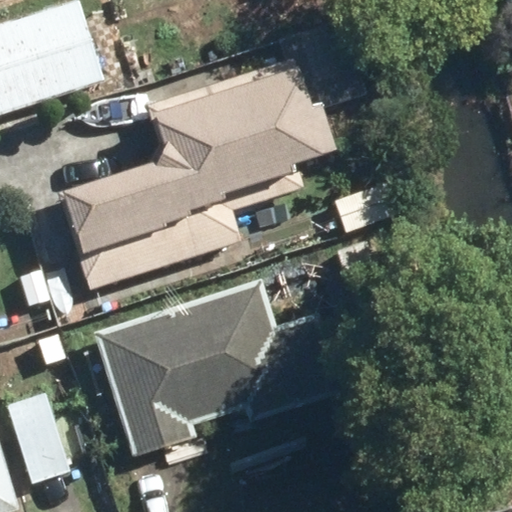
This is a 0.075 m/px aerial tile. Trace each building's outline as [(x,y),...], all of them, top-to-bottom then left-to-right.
[(74,0),(71,0),(0,23),(0,111),(101,79),(74,0)] [(54,197),(85,293),(235,246),(226,216),(300,193),(292,168),(335,155),(319,105),(309,109),(293,58),(142,106),(160,164),(54,197)] [(385,186),(328,206),(339,237),(396,218),(385,186)] [(330,254),(340,289),(374,279),(363,244),(330,254)] [(89,336),(128,461),(192,441),(189,428),(238,413),(243,427),(337,398),(312,318),(269,331),(255,284),(89,336)] [(1,410),(26,488),(67,475),(41,397),(1,410)] [(0,511),(14,511),(0,463),(0,511)]
